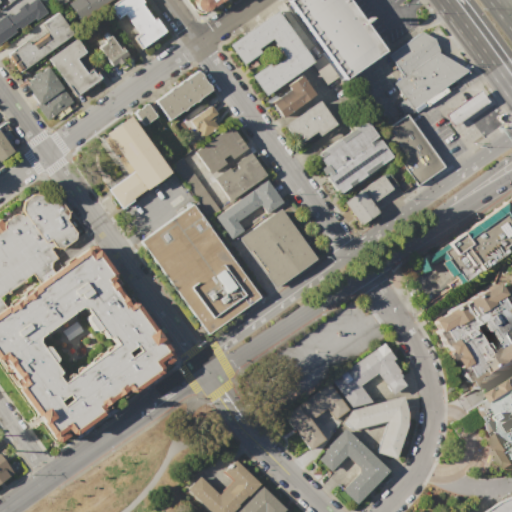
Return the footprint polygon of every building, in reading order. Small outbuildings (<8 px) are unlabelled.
[(109,0),(80,21),(69,5),(75,0),(109,0)] [(108,9),(120,0),(138,0),(163,34),(139,52),(108,9)] [(184,0),(198,19),(222,0),(184,0)] [(287,1),(288,0),(342,0),(380,51),(343,78),(287,1)] [(225,45),(271,12),(309,63),(263,97),(248,77),(277,56),(269,44),(240,65),(225,45)] [(19,73),(4,53),(23,39),(29,47),(46,34),(40,27),(56,15),(71,35),(19,73)] [(0,18),(4,16),(16,33),(0,43),(0,18)] [(386,53),(419,31),(432,39),(435,51),(464,71),(412,108),(391,82),(401,75),(386,53)] [(111,68),(96,47),(111,36),(126,57),(111,68)] [(47,60),(73,41),(82,55),(75,60),(85,75),(93,69),(100,79),(74,98),(47,60)] [(46,120),(21,86),(46,69),(70,102),(46,120)] [(165,122),(152,103),(196,72),(209,90),(165,122)] [(280,121),(265,100),(297,76),(313,97),(280,121)] [(444,113),(476,90),(485,102),(453,126),(444,113)] [(332,129),(300,153),(281,126),(313,103),(332,129)] [(144,105),(154,119),(142,127),(132,113),(144,105)] [(199,138),(188,123),(208,108),(219,123),(199,138)] [(441,166),(416,184),(378,133),(403,114),(441,166)] [(127,121),(168,177),(118,214),(104,195),(131,175),(104,138),(127,121)] [(335,197),(309,161),(361,123),(388,159),(335,197)] [(209,175),(193,153),(227,128),(243,150),(209,175)] [(0,139),(9,152),(0,158),(0,139)] [(263,177),(229,202),(213,180),(247,156),(263,177)] [(169,166),(181,158),(218,209),(206,217),(169,166)] [(363,189),(380,176),(397,201),(380,213),(363,189)] [(278,204),(229,240),(214,219),(263,183),(278,204)] [(340,203),(357,190),(374,214),(357,226),(340,203)] [(511,195),(511,245),(430,305),(406,272),(511,195)] [(0,233),(3,231),(2,229),(3,223),(14,215),(20,217),(21,218),(24,216),(20,211),(21,205),(32,197),(57,203),(66,216),(63,218),(66,221),(64,222),(74,236),(73,242),(60,251),(54,250),(52,248),(49,251),(55,260),(50,263),(49,269),(55,278),(85,256),(90,261),(96,257),(113,281),(113,287),(110,289),(126,312),(129,310),(135,311),(170,358),(170,363),(157,372),(160,376),(160,381),(132,402),(127,401),(126,399),(100,417),(102,419),(101,424),(74,443),(68,442),(65,438),(56,445),(49,443),(15,396),(16,392),(19,390),(1,365),(0,365),(0,233)] [(138,244),(190,207),(257,299),(205,336),(138,244)] [(268,291),(234,244),(278,212),(312,258),(268,291)] [(511,289),(498,266),(511,257),(511,289)] [(511,361),(466,389),(423,317),(491,277),(511,312),(511,361)] [(341,398),(341,397),(330,381),(379,346),(391,362),(406,385),(391,396),(375,374),(358,386),(370,403),(349,408),(341,398)] [(467,404),(511,377),(511,463),(505,468),(467,404)] [(307,422),(323,443),(307,454),(280,418),(295,407),(296,407),(327,385),(338,400),(346,412),(334,421),(325,409),(307,422)] [(386,422),(355,431),(355,432),(342,422),(350,411),(400,398),(405,417),(406,427),(394,461),(375,454),(386,422)] [(373,483),(354,503),(339,488),(358,468),(343,454),(329,470),(314,456),(328,440),(342,427),(386,469),(373,483)] [(0,457),(10,472),(0,479),(0,457)] [(207,511),(183,488),(196,475),(215,494),(229,479),(220,470),(232,459),(256,483),(227,511),(207,511)] [(232,511),(258,485),(282,508),(278,511),(232,511)] [(511,511),(480,511),(499,501),(511,495),(511,511)]
